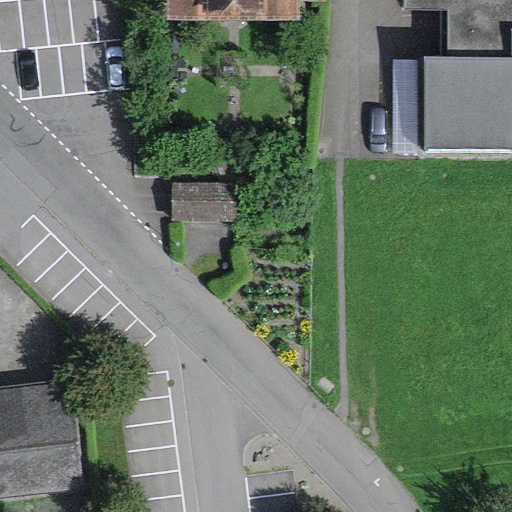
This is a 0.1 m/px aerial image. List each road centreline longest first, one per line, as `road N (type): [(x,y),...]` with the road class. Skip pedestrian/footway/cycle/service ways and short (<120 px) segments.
road 1 (unclassified): [(0,120),(354,468),(388,511)]
road 2 (track): [(221,511),(197,312)]
